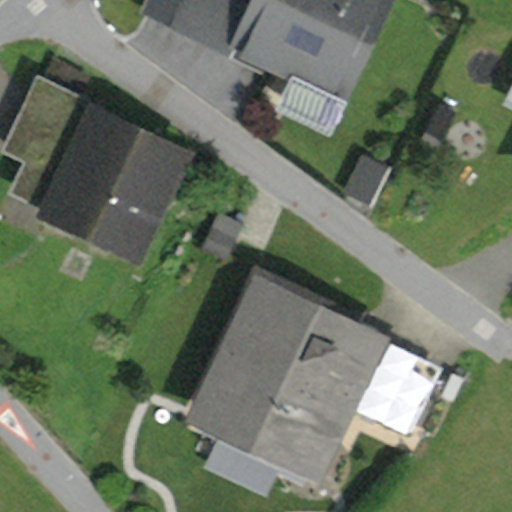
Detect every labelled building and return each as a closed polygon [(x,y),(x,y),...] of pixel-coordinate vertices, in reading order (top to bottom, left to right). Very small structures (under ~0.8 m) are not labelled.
[(232,55),(236,48),(299,78),(339,97),(344,99),(390,0),(189,0),(176,28),(232,55)] [(286,105),(326,124),(339,97),(299,78),(286,105)] [(49,208),(46,214),(136,256),(183,156),(96,114),(98,110),(40,82),(21,123),(77,149),(49,208)] [(20,195),(49,208),(77,149),(21,123),(8,150),(35,163),(20,195)] [(260,290),(202,412),(315,465),(345,402),(410,433),(438,374),(260,290)]
